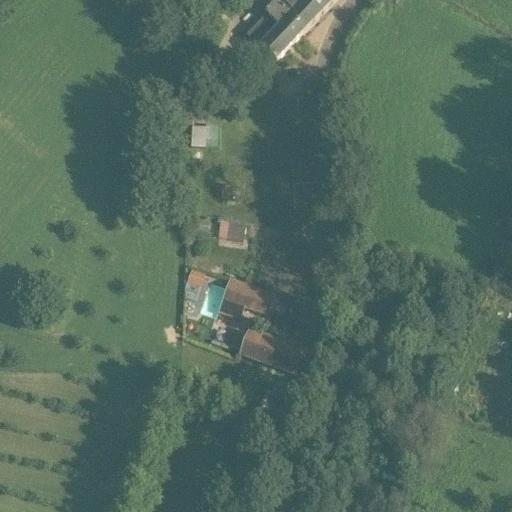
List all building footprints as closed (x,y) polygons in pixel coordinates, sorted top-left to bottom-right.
[(254,0),(251,3),(268,21),(257,32),(249,40),(261,52),(276,67),(307,34),(278,3),(275,0),(254,0)] [(307,34),(338,2),(335,0),(281,0),(278,3),(307,34)] [(216,151),(217,130),(206,130),(205,132),(192,131),(191,151),(205,152),(205,151),(216,151)] [(191,166),(199,166),(199,157),(191,157),(191,166)] [(184,193),(185,159),(163,158),(162,192),(184,193)] [(230,200),(231,187),(222,186),(221,199),(230,200)] [(242,245),(245,225),(232,223),(232,222),(218,220),(217,226),(220,227),(218,242),(242,245)] [(207,234),(207,222),(196,221),(196,234),(207,234)] [(187,288),(200,293),(205,278),(192,273),(187,288)] [(266,318),(273,299),(230,284),(223,302),(266,318)] [(264,347),(239,337),(233,352),(298,377),(306,353),(289,347),(287,351),(266,343),(264,347)]
